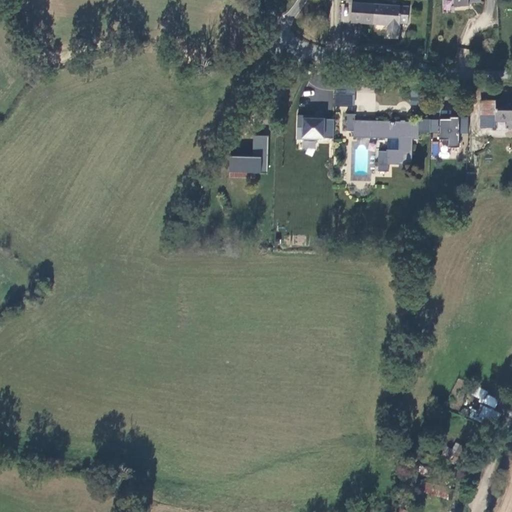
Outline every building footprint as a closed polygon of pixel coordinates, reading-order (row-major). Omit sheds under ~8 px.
[(407,6),(351,3),(350,22),(388,23),(388,33),(399,34),(400,21),(407,21),(407,6)] [(335,88),(334,105),(354,106),(354,88),(335,88)] [(481,99),(481,120),(494,120),(494,101),(494,99),(481,99)] [(511,121),(511,100),(494,101),(494,120),(494,121),(511,121)] [(420,131),(433,131),(433,117),(420,117),(420,120),(355,119),(355,112),(348,112),(347,129),(355,129),(355,136),(399,137),(399,150),(379,149),(379,170),(389,170),(389,164),(414,165),(415,138),(420,138),(420,131)] [(295,138),(333,141),(335,119),(297,115),(295,138)] [(460,133),(468,133),(468,117),(460,117),(460,133)] [(458,119),(435,119),(434,134),(458,134),(458,119)] [(247,173),(267,173),(268,136),(253,135),(252,157),(229,156),(228,177),(247,178),(247,173)] [(315,148),(315,140),(302,140),(302,148),(315,148)] [(479,411),(471,408),(468,416),(496,426),(500,412),(495,410),(499,397),(479,390),(475,399),(482,401),(479,411)] [(456,462),(463,446),(456,443),(449,459),(456,462)] [(448,498),(450,486),(425,482),(423,494),(448,498)]
